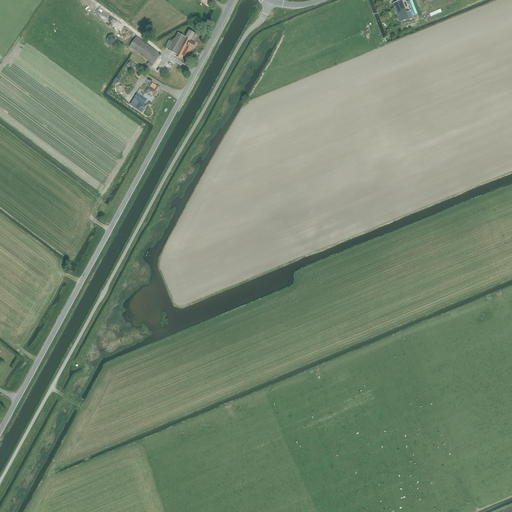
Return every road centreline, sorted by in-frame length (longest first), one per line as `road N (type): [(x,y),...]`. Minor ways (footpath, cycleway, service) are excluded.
road 1 (unclassified): [(0,482),(270,0)]
road 2 (tertiary): [(0,430),(232,0)]
